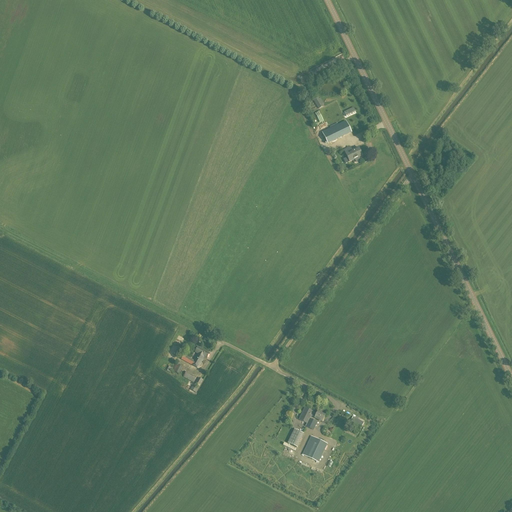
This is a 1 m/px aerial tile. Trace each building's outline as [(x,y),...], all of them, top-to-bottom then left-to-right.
[(318,97),(313,100),(318,109),(323,106),(318,97)] [(346,116),(355,112),(354,108),(344,113),(346,116)] [(322,133),(327,144),(351,133),(346,122),(322,133)] [(363,159),(358,148),(352,151),(350,147),(344,150),(349,162),(355,159),(356,162),(363,159)] [(198,347),(195,352),(197,354),(194,360),(183,355),(181,360),(198,369),(204,358),(206,359),(209,354),(198,347)] [(176,364),(173,371),(179,374),(183,367),(176,364)] [(193,383),(196,377),(186,372),(183,377),(193,383)] [(199,387),(203,380),(198,378),(195,384),(199,387)] [(305,408),(299,420),(306,424),(305,427),(314,431),(317,423),(310,419),(311,416),(314,418),(322,422),(325,415),(317,412),(316,414),(305,408)] [(329,426),(334,423),(330,417),(325,420),(329,426)] [(361,427),(364,423),(353,417),(350,421),(361,427)] [(288,443),(297,448),(304,434),(295,430),(288,443)] [(318,463),(327,444),(311,436),(302,455),(318,463)] [(297,455),(292,452),(295,448),(289,445),(284,454),(294,460),(297,455)]
